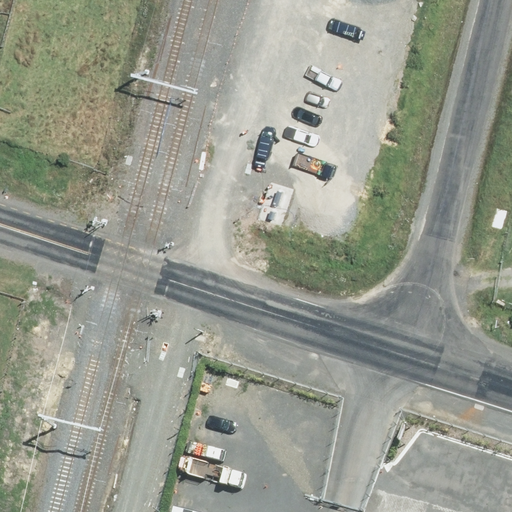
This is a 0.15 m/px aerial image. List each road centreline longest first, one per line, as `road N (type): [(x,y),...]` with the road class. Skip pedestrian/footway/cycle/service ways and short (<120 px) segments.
road 1 (tertiary): [(0,225),(412,359)]
road 2 (unclassified): [(412,359),(499,0)]
road 3 (track): [(134,511),(194,287)]
